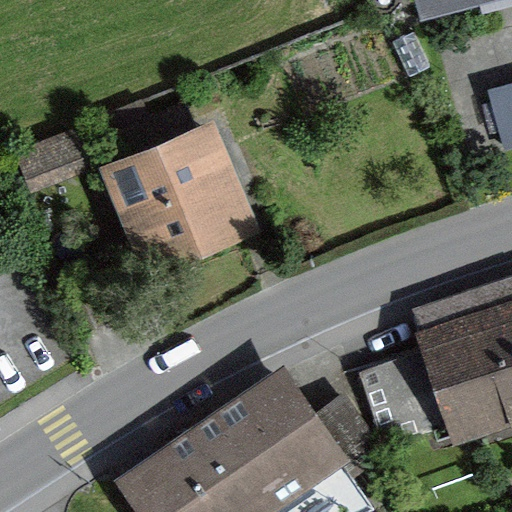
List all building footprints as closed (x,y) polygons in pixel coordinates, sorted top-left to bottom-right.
[(511,85),(490,91),(505,146),(511,143),(511,85)] [(36,182),(98,160),(83,118),(21,140),(36,182)] [(123,169),(157,253),(236,220),(202,136),(123,169)] [(62,287),(83,331),(131,308),(110,264),(62,287)] [(511,318),(360,373),(385,445),(511,401),(511,318)] [(248,507),(259,499),(265,507),(339,456),(288,383),(143,481),(163,511),(232,511),(246,503),(248,507)]
